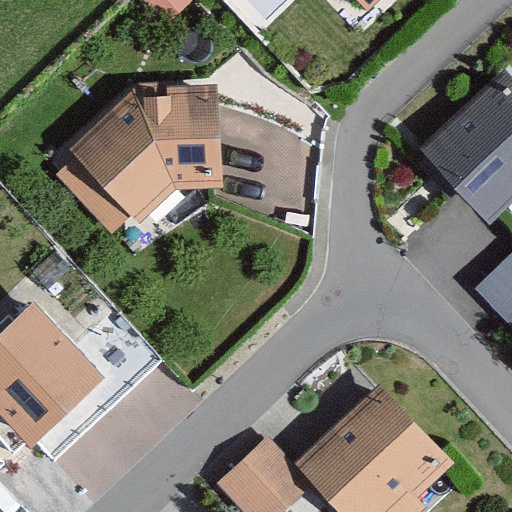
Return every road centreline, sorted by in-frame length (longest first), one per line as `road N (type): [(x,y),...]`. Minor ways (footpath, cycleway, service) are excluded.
road 1 (residential): [(114,511),(378,278)]
road 2 (residential): [(378,278),(357,233),(356,144),(385,93),(483,0)]
road 3 (residential): [(378,278),(511,410)]
